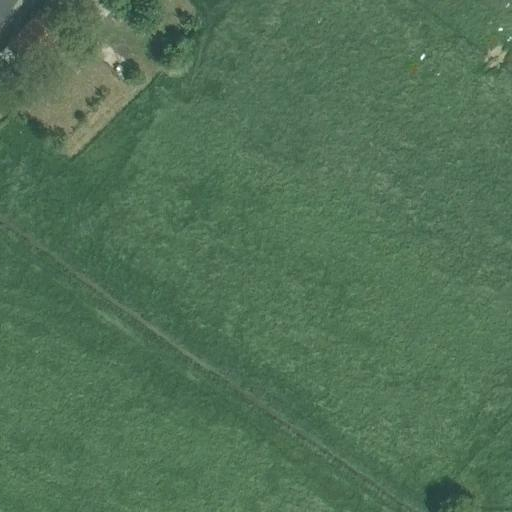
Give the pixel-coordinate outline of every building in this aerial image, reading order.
[(0,0),(0,15),(14,0),(0,0)] [(95,0),(78,0),(88,8),(95,0)] [(95,0),(88,8),(101,19),(116,0),(95,0)] [(38,9),(6,45),(34,70),(65,34),(38,9)] [(34,70),(6,45),(0,51),(0,52),(27,77),(34,70)]
